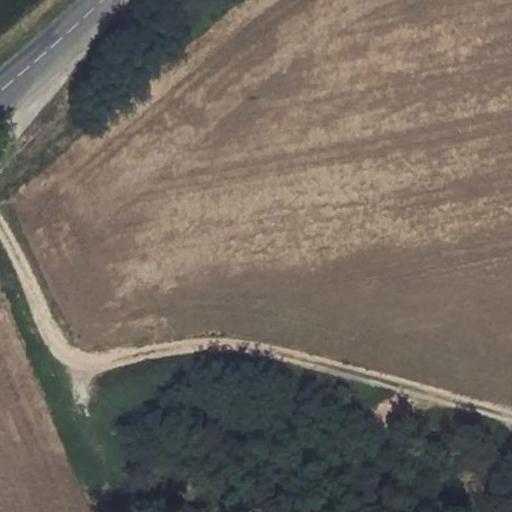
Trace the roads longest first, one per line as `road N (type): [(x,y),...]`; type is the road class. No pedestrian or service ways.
road 1 (track): [(0,231),(65,350),(88,368),(239,348),(511,424)]
road 2 (track): [(88,368),(88,413),(107,459),(235,511)]
road 3 (tertiary): [(103,0),(0,87)]
